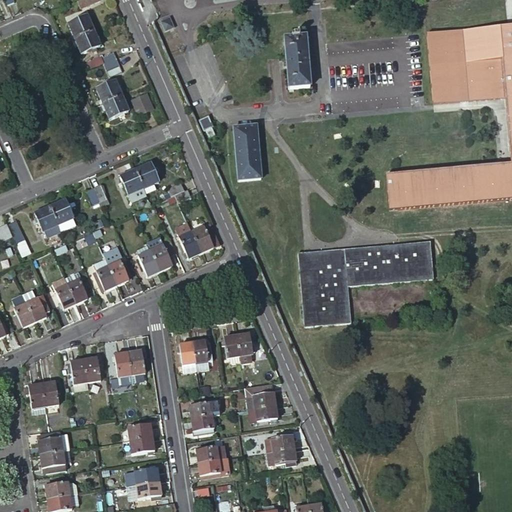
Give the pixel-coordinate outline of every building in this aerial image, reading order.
[(101,0),(82,0),(76,3),(79,10),(101,0)] [(68,24),(75,40),(94,32),(87,16),(68,24)] [(170,19),(161,23),(166,32),(174,29),(170,19)] [(511,26),(495,28),(426,34),(433,105),(505,98),(511,164),(390,175),(385,176),(389,211),(398,211),(511,200),(511,26)] [(94,32),(75,40),(81,55),(100,47),(94,32)] [(293,38),(285,39),(289,90),(290,90),(294,90),(311,88),(307,37),(300,38),(293,38)] [(104,66),(117,60),(115,53),(101,59),(104,66)] [(123,73),(117,60),(104,66),(109,79),(123,73)] [(104,105),(122,97),(115,82),(97,90),(104,105)] [(153,110),(146,95),(132,101),(139,116),(153,110)] [(129,113),(122,97),(104,105),(110,121),(129,113)] [(214,128),(209,117),(199,121),(204,132),(207,131),(213,128),(214,128)] [(216,136),(213,128),(207,131),(210,139),(216,136)] [(258,130),(235,132),(240,181),(263,180),(258,130)] [(152,165),(137,172),(147,196),(159,191),(157,186),(160,184),(152,165)] [(147,196),(137,172),(120,179),(128,198),(133,195),(137,203),(148,198),(147,196)] [(176,197),(185,193),(182,186),(169,191),(172,199),(176,197)] [(100,205),(102,209),(110,205),(102,187),(94,191),(100,205)] [(100,205),(94,191),(86,194),(92,208),(100,205)] [(191,199),(188,192),(185,193),(176,197),(179,205),(191,199)] [(133,195),(128,198),(131,205),(137,203),(133,195)] [(67,202),(50,209),(58,228),(74,221),(75,221),(67,202)] [(58,228),(50,209),(35,215),(43,234),(44,234),(58,228)] [(58,228),(60,232),(76,226),(74,221),(58,228)] [(14,240),(22,236),(17,223),(9,227),(14,240)] [(188,261),(201,255),(192,235),(188,226),(176,231),(180,240),(179,240),(188,261)] [(192,235),(201,255),(219,248),(209,226),(192,235)] [(0,237),(2,243),(13,239),(8,227),(0,230),(0,237)] [(60,232),(58,228),(44,234),(46,238),(60,232)] [(26,246),(22,236),(14,240),(18,249),(26,246)] [(172,261),(177,259),(171,244),(162,248),(158,240),(147,245),(148,247),(160,274),(172,268),(171,265),(174,264),(172,261)] [(433,280),(430,243),(405,245),(400,246),(398,246),(398,251),(390,251),(390,247),(330,252),(330,256),(313,258),(313,253),(298,254),(303,328),(351,324),(348,287),(433,280)] [(30,255),(26,246),(18,249),(22,258),(30,255)] [(148,279),(160,274),(148,247),(137,252),(140,257),(138,259),(148,279)] [(120,254),(117,255),(127,277),(130,276),(120,254)] [(105,260),(117,288),(129,282),(129,281),(127,277),(117,255),(105,260)] [(105,293),(117,288),(105,260),(93,265),(96,274),(94,276),(100,290),(103,289),(105,293)] [(77,275),(64,281),(75,307),(88,301),(87,301),(86,298),(90,297),(83,281),(79,282),(77,275)] [(63,312),(75,307),(64,281),(52,286),(63,312)] [(23,297),(35,325),(47,319),(46,316),(49,315),(42,299),(36,302),(32,293),(23,297)] [(23,330),(35,325),(23,297),(12,302),(16,311),(14,312),(17,318),(14,319),(18,328),(21,327),(23,330)] [(378,307),(378,319),(397,319),(397,306),(378,307)] [(251,336),(237,338),(242,366),(250,365),(252,364),(253,362),(253,361),(252,357),(254,357),(251,336)] [(242,366),(237,338),(225,340),(228,361),(230,361),(231,368),(242,366)] [(206,342),(192,345),(197,374),(215,371),(210,345),(206,345),(206,342)] [(197,374),(192,345),(179,347),(184,376),(197,374)] [(128,355),(131,378),(145,376),(142,353),(128,355)] [(117,380),(131,378),(128,355),(114,357),(117,380)] [(83,362),(87,385),(101,383),(97,360),(83,362)] [(74,387),(87,385),(83,362),(70,364),(71,368),(72,373),(74,387)] [(185,384),(199,382),(197,374),(184,376),(185,384)] [(101,383),(87,385),(88,393),(102,391),(101,383)] [(55,384),(41,386),(45,409),(59,407),(56,393),(60,392),(59,387),(55,387),(55,384)] [(87,385),(74,387),(75,395),(88,393),(87,385)] [(34,417),(46,415),(45,409),(41,386),(28,388),(31,411),(33,411),(34,417)] [(275,396),(273,386),(252,389),(254,399),(275,396)] [(277,408),(275,396),(254,399),(254,401),(247,402),(249,412),(250,411),(277,408)] [(189,407),(191,420),(212,417),(210,404),(189,407)] [(279,422),(277,408),(250,411),(252,424),(258,423),(258,425),(279,422)] [(212,417),(191,420),(193,434),(197,433),(214,431),(212,417)] [(129,443),(152,440),(150,426),(126,429),(129,443)] [(38,443),(40,457),(69,453),(67,436),(60,438),(59,434),(41,437),(42,443),(38,443)] [(268,454),(295,450),(293,438),(289,439),(288,436),(284,437),(284,439),(272,441),(273,443),(266,444),(268,454)] [(154,454),(152,440),(129,443),(131,457),(154,454)] [(196,452),(198,465),(226,461),(224,448),(196,452)] [(297,464),(295,450),(268,454),(270,467),(276,466),(277,467),(288,465),(297,464)] [(69,453),(40,457),(41,469),(45,469),(46,476),(66,473),(65,466),(71,465),(69,453)] [(226,461),(198,465),(200,479),(221,475),(221,478),(229,477),(227,460),(226,461)] [(136,488),(159,484),(157,471),(134,474),(136,488)] [(45,488),(47,502),(70,498),(68,486),(68,484),(45,488)] [(161,498),(159,484),(136,488),(138,502),(161,498)] [(75,485),(68,486),(70,498),(77,497),(75,485)] [(209,489),(198,491),(199,498),(210,497),(209,489)] [(70,498),(47,502),(48,511),(69,511),(72,511),(70,498)]
